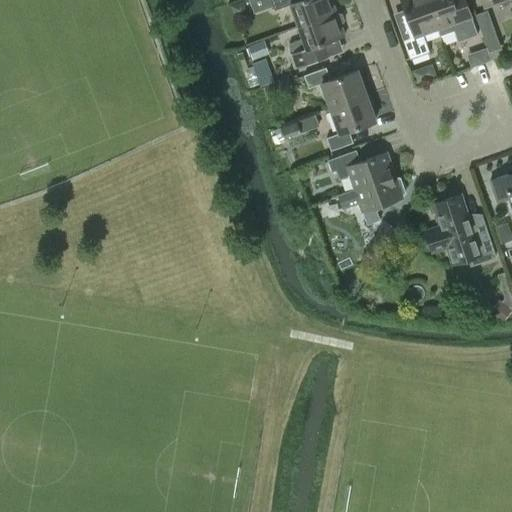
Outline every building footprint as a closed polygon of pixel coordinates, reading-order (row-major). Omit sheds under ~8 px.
[(297,26),(336,12),(331,0),(270,0),(274,10),(289,4),(297,26)] [(437,29),(426,0),(401,0),(409,22),(398,27),(409,59),(429,52),(423,34),(437,29)] [(426,0),(437,29),(440,36),(454,31),(457,41),(477,35),(466,2),(465,2),(464,0),(426,0)] [(500,48),(487,10),(474,14),(486,48),(488,52),(500,48)] [(297,26),(302,39),(289,43),(290,53),(295,68),(326,57),(321,44),(344,35),(340,25),(344,21),(342,14),(336,12),(297,26)] [(253,58),(268,52),(264,41),(248,47),(253,58)] [(481,64),(491,60),(488,52),(486,48),(477,52),(481,64)] [(264,58),(251,62),(260,85),(272,81),(264,58)] [(329,108),(367,95),(357,69),(330,79),(325,67),(303,75),(308,88),(320,83),(329,108)] [(419,68),(410,72),(414,83),(423,80),(419,68)] [(294,91),(289,76),(264,85),(269,99),(294,91)] [(376,121),(367,95),(329,108),(338,133),(326,137),(330,151),(353,142),(348,130),(376,121)] [(279,140),(301,132),(297,120),(275,128),(279,140)] [(349,176),(353,189),(395,174),(387,152),(366,159),(365,157),(358,157),(356,150),(327,160),(332,172),(336,170),(339,179),(349,176)] [(511,172),(489,180),(496,201),(508,197),(511,209),(511,172)] [(395,174),(353,189),(353,190),(338,195),(340,202),(349,206),(358,203),(361,212),(362,211),(367,224),(379,220),(376,211),(382,207),(381,205),(402,197),(401,195),(404,192),(399,178),(396,177),(395,174)] [(494,258),(489,240),(481,216),(469,220),(460,194),(443,200),(442,196),(427,201),(431,213),(435,211),(440,225),(424,230),(431,252),(446,248),(452,266),(469,260),(470,265),(494,258)] [(395,229),(395,228),(383,222),(367,250),(380,257),(395,229)] [(511,239),(511,237),(507,223),(494,227),(499,244),(511,239)] [(499,299),(488,313),(502,323),(503,321),(511,319),(511,296),(505,272),(497,275),(504,298),(502,301),(499,299)]
